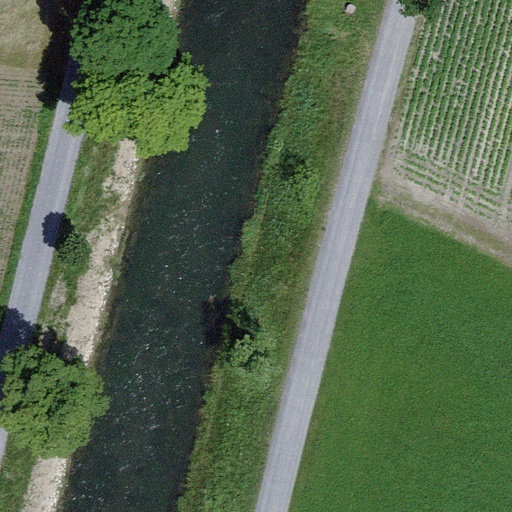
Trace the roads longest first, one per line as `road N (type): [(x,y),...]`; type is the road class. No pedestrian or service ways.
road 1 (track): [(288,511),(412,0)]
road 2 (track): [(116,0),(0,463)]
